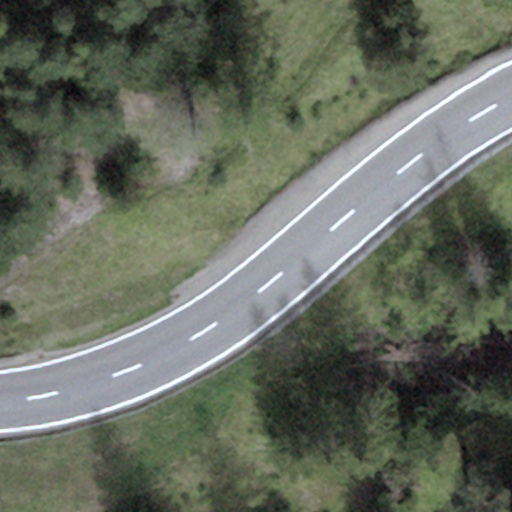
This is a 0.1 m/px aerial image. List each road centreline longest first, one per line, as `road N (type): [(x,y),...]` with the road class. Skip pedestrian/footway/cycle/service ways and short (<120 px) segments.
road 1 (secondary): [(511,96),(371,192),(218,327),(151,364),(0,400)]
road 2 (track): [(360,0),(181,164),(0,259)]
road 3 (track): [(0,295),(65,286),(188,289),(218,327)]
